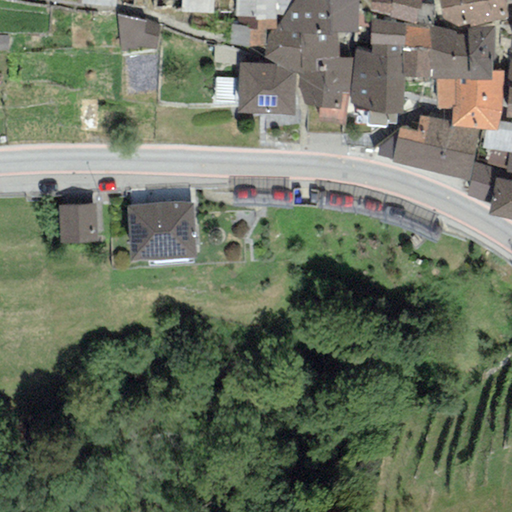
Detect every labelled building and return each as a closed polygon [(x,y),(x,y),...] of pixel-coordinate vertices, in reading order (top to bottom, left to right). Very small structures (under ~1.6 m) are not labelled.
[(181,0),(181,13),(212,14),(212,0),(181,0)] [(264,48),(265,45),(266,42),(266,30),(271,29),(276,30),(276,25),(276,17),(281,17),(289,0),(236,0),(235,18),(237,18),(237,25),(233,25),(229,44),(247,50),(264,48)] [(330,34),(329,0),(294,0),(276,25),(276,30),(271,29),(266,42),(265,45),(264,48),(263,60),(272,64),(296,75),(299,77),(300,34),(330,34)] [(329,0),(330,34),(336,34),(358,34),(357,0),(329,0)] [(370,0),(370,12),(390,15),(389,18),(416,24),(420,0),(370,0)] [(432,0),(420,0),(416,24),(415,25),(430,27),(432,0)] [(438,0),(444,20),(458,27),(469,24),(470,26),(508,18),(505,0),(438,0)] [(117,16),(121,51),(157,49),(160,26),(117,16)] [(369,46),(371,46),(403,48),(405,24),(371,19),(369,46)] [(415,25),(405,24),(403,48),(430,49),(430,27),(415,25)] [(455,32),(430,27),(430,49),(431,78),(431,80),(435,80),(454,80),(469,80),(468,32),(455,32)] [(493,28),(468,28),(468,32),(469,80),(491,80),(491,71),(491,59),(494,59),(493,28)] [(330,34),(300,34),(299,80),(298,88),(304,106),(319,107),(317,122),(345,125),(349,106),(350,97),(351,92),(354,59),(338,58),(336,34),(330,34)] [(403,48),(371,46),(372,53),(355,51),(354,59),(351,92),(403,99),(403,77),(403,48)] [(231,48),(214,47),(212,63),(237,64),(237,51),(231,48)] [(431,78),(430,49),(403,48),(403,77),(431,78)] [(268,64),(239,63),(237,114),(294,116),(295,78),(296,75),(272,64),(268,64)] [(496,131),(499,121),(500,118),(502,105),(504,71),(491,71),(491,80),(469,80),(454,80),(455,108),(452,108),(452,114),(451,121),(450,125),(479,130),(486,130),(496,131)] [(455,108),(454,80),(435,80),(437,109),(452,108),(455,108)] [(403,99),(351,92),(350,97),(349,106),(368,108),(366,126),(387,128),(387,124),(396,125),(397,114),(402,115),(403,105),(403,99)] [(451,121),(420,115),(417,131),(399,128),(396,139),(475,155),(479,130),(450,125),(451,121)] [(511,123),(499,121),(496,131),(486,130),(481,148),(490,150),(508,154),(511,153),(511,123)] [(396,139),(399,128),(378,146),(377,156),(392,159),(396,139)] [(473,163),(475,155),(396,139),(392,159),(391,164),(470,180),(473,163)] [(490,150),(487,166),(473,163),(470,180),(466,197),(489,204),(494,179),(511,182),(511,153),(508,154),(490,150)] [(511,182),(494,179),(489,204),(487,215),(511,219),(511,182)] [(192,203),(127,206),(129,261),(195,258),(192,203)] [(96,205),(58,207),(60,244),(98,242),(96,205)]
